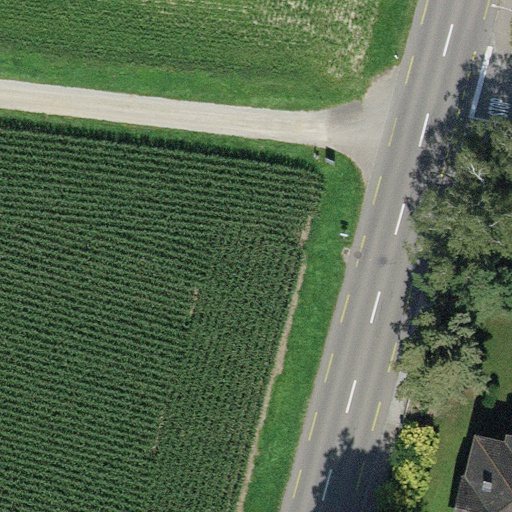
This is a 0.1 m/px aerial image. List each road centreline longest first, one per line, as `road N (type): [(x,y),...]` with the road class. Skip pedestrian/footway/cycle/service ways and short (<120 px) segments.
road 1 (unclassified): [(0,92),(420,148)]
road 2 (tertiary): [(322,511),(420,148)]
